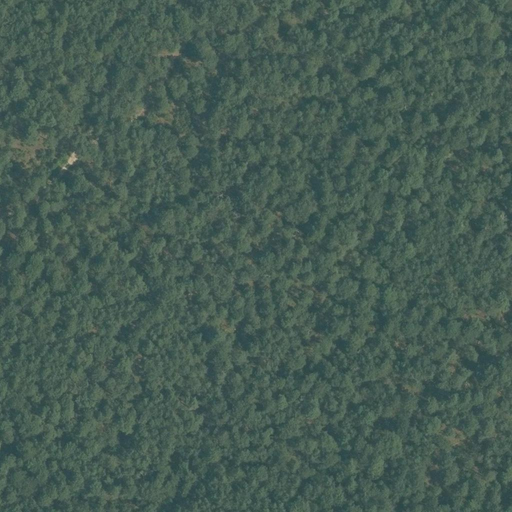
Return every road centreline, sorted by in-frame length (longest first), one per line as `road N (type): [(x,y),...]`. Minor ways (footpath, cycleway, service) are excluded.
road 1 (track): [(511,333),(353,402),(292,448),(203,476),(158,511)]
road 2 (track): [(205,0),(132,122),(32,204),(0,215)]
road 3 (track): [(398,0),(431,63),(445,130),(511,178)]
